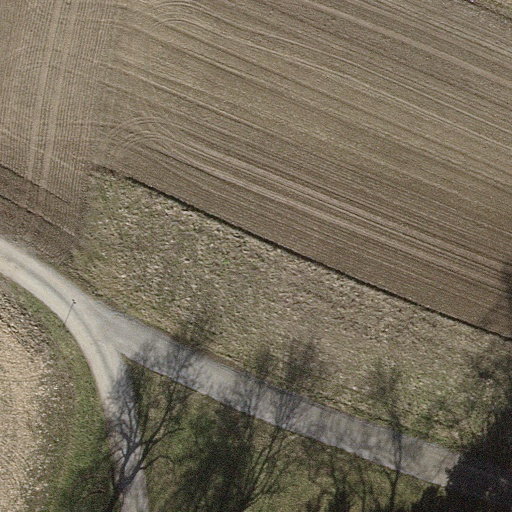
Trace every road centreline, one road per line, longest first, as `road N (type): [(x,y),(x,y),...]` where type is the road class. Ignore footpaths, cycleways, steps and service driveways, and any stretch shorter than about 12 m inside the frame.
road 1 (track): [(94,322),(511,490)]
road 2 (track): [(138,511),(94,322)]
